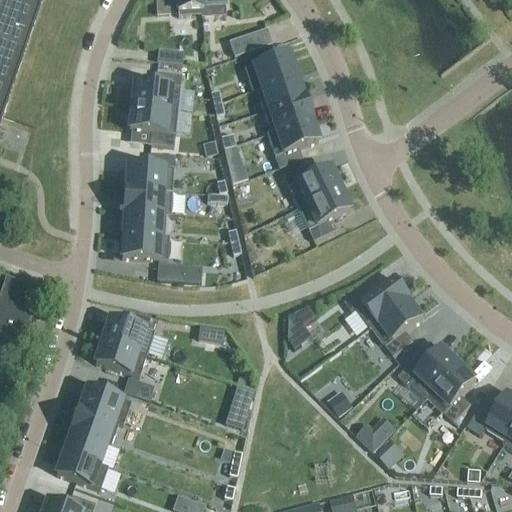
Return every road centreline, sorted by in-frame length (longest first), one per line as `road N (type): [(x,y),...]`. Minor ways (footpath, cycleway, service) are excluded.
road 1 (residential): [(121,0),(87,83),(78,281)]
road 2 (residential): [(78,281),(62,359),(8,511)]
road 3 (residential): [(371,165),(420,252),(511,338)]
road 4 (residential): [(295,0),(331,59),(371,165)]
road 5 (residential): [(371,165),(511,65)]
